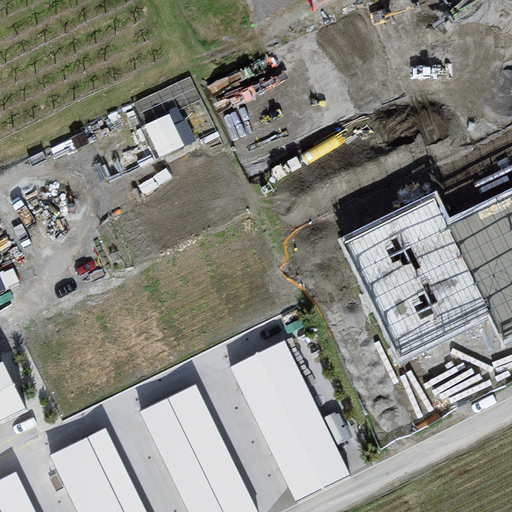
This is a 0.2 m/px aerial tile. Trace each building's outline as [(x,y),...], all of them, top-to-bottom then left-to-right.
[(184,150),(166,118),(144,130),(162,162),(184,150)] [(285,344),(233,368),(296,501),(348,477),(285,344)] [(8,369),(0,372),(0,429),(30,415),(8,369)] [(255,511),(196,387),(144,412),(191,511),(255,511)] [(143,511),(106,432),(54,457),(80,511),(143,511)] [(35,511),(17,473),(0,481),(0,511),(35,511)]
